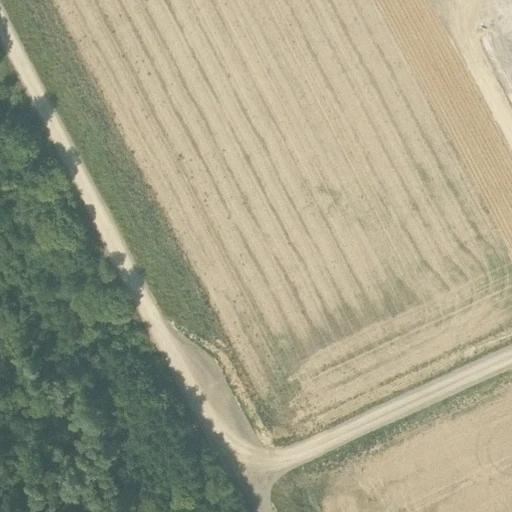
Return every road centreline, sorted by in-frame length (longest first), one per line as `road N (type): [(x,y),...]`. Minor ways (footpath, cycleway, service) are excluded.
road 1 (track): [(268,511),(0,0)]
road 2 (track): [(245,467),(511,338)]
road 3 (track): [(511,119),(452,0)]
